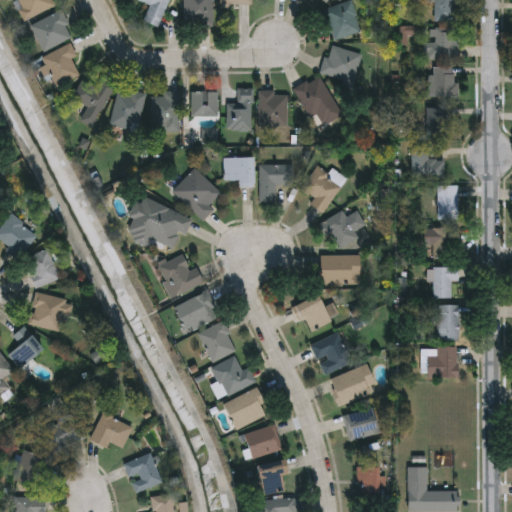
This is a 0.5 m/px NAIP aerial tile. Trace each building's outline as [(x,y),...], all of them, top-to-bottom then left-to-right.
[(13,0),(51,0),(54,6),(24,21),(13,0)] [(150,5),(136,0),(169,0),(159,28),(143,22),(150,5)] [(184,25),(184,0),(214,0),(214,25),(184,25)] [(432,0),(454,0),(454,22),(432,22),(432,0)] [(362,31),(334,39),(325,9),(353,1),(362,31)] [(29,26),(60,10),(73,37),(42,52),(29,26)] [(429,42),(429,28),(456,29),(455,61),(424,60),(424,42),(429,42)] [(76,56),(71,58),(79,75),(55,87),(41,57),(70,44),(76,56)] [(361,54),(353,82),(322,73),(329,45),(361,54)] [(433,98),(433,67),(456,67),(456,98),(433,98)] [(342,115),(324,125),(317,112),(308,117),(293,90),(319,75),(342,115)] [(86,106),(73,100),(82,81),(95,87),(99,78),(113,84),(94,128),(80,121),(86,106)] [(238,103),(238,89),(252,89),(252,132),(226,132),(226,103),(238,103)] [(118,91),(128,94),(129,91),(146,95),(137,132),(109,125),(118,91)] [(163,97),(163,91),(179,91),(179,132),(151,132),(151,97),(163,97)] [(274,95),(287,95),(287,127),(258,127),(258,91),(274,91),(274,95)] [(218,92),(218,117),(191,117),(191,92),(218,92)] [(425,138),(425,108),(447,108),(447,138),(425,138)] [(442,178),(410,178),(410,146),(427,146),(427,160),(442,160),(442,178)] [(252,158),(252,187),(239,187),(239,181),(224,181),(224,158),(252,158)] [(259,165),(293,165),(293,186),(275,186),(275,203),(259,203),(259,165)] [(343,183),(323,214),(309,205),(314,198),(301,190),(317,166),(343,183)] [(220,194),(208,206),(213,210),(202,221),(172,192),(195,168),(220,194)] [(456,186),(456,221),(437,221),(437,186),(456,186)] [(192,220),(185,235),(180,233),(172,249),(150,238),(146,247),(123,236),(141,196),(192,220)] [(358,238),(338,251),(321,223),(342,211),(346,218),(357,211),(365,225),(354,231),(358,238)] [(450,229),(450,262),(431,262),(431,246),(423,246),(423,229),(450,229)] [(59,280),(35,287),(25,257),(49,249),(59,280)] [(176,298),(158,268),(181,254),(191,270),(195,268),(203,282),(176,298)] [(318,286),(318,256),(359,256),(359,286),(318,286)] [(432,299),(432,282),(427,282),(427,268),(457,268),(457,283),(450,283),(450,299),(432,299)] [(220,318),(186,333),(174,307),(208,292),(220,318)] [(66,301),(58,331),(27,323),(36,293),(66,301)] [(317,295),(330,322),(309,333),(303,321),(298,324),(290,308),(317,295)] [(435,341),(435,306),(457,306),(457,341),(435,341)] [(197,334),(223,321),(237,350),(211,363),(197,334)] [(6,355),(18,345),(11,337),(23,327),(41,350),(18,370),(6,355)] [(351,362),(324,376),(317,362),(309,346),(336,333),(351,362)] [(456,348),(456,378),(425,378),(425,348),(456,348)] [(9,388),(0,395),(0,353),(14,372),(3,381),(9,388)] [(248,368),(255,384),(224,396),(212,367),(235,358),(241,371),(248,368)] [(377,390),(339,406),(328,380),(366,364),(377,390)] [(223,404),(255,388),(268,414),(236,430),(223,404)] [(341,417),(372,408),(379,433),(348,442),(341,417)] [(57,423),(54,419),(69,411),(83,439),(52,454),(41,431),(57,423)] [(120,452),(90,437),(103,413),(132,427),(120,452)] [(281,450),(249,459),(243,434),(275,425),(281,450)] [(47,462),(31,493),(9,482),(25,451),(47,462)] [(135,493),(123,464),(150,453),(162,482),(135,493)] [(280,460),(286,490),(261,496),(254,466),(280,460)] [(359,467),(377,467),(377,493),(359,493),(359,467)] [(457,511),(407,511),(407,468),(427,468),(427,492),(457,492),(457,511)] [(152,511),(151,498),(172,495),(174,511),(152,511)] [(44,511),(13,511),(13,497),(44,497),(44,511)] [(257,511),(257,500),(303,498),(303,511),(257,511)]
